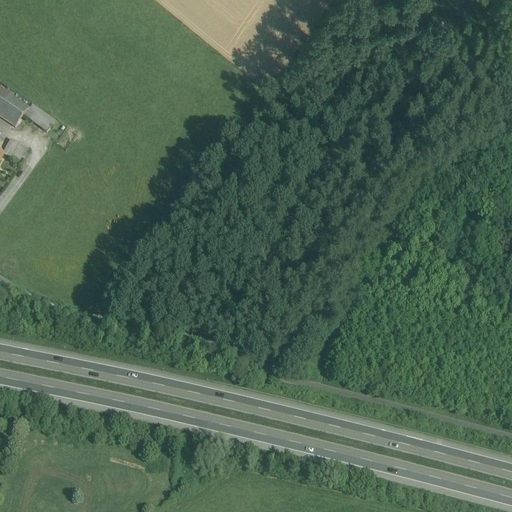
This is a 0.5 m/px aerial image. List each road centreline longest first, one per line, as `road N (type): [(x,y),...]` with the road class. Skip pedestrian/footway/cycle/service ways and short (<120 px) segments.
road 1 (motorway): [(0,378),(511,500)]
road 2 (motorway): [(511,469),(0,350)]
